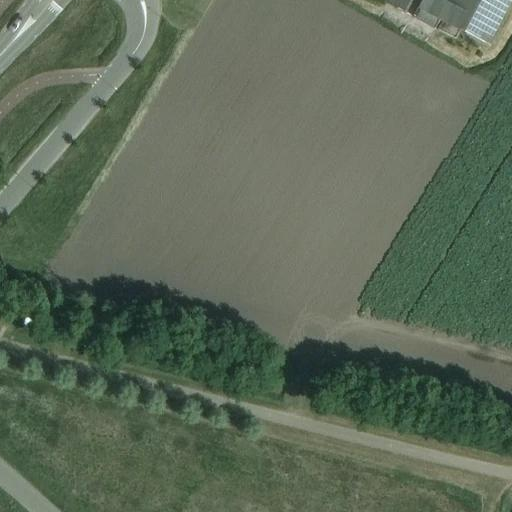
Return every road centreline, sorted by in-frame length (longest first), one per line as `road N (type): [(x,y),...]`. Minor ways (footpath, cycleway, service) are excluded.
road 1 (unclassified): [(511,472),(0,344)]
road 2 (unclassified): [(144,17),(134,50),(0,207)]
